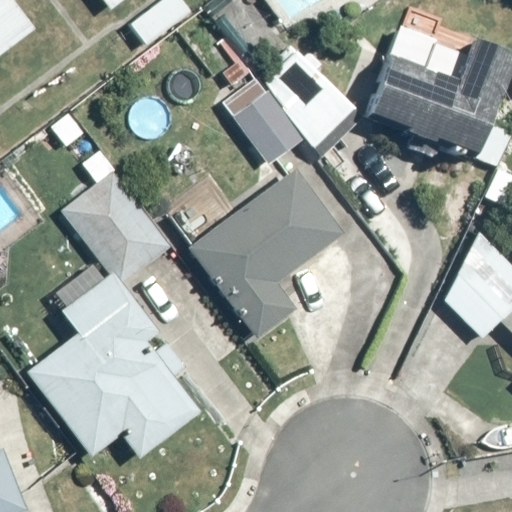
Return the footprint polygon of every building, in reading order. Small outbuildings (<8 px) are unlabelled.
[(0,0),(0,53),(37,26),(17,0),(0,0)] [(102,0),(109,9),(120,0),(102,0)] [(508,48),(467,34),(461,53),(421,40),(412,65),(384,56),(363,119),(471,156),(508,48)] [(262,83),(304,139),(312,150),(356,106),(296,45),(262,83)] [(256,75),(217,104),(266,168),(304,139),(256,75)] [(97,184),(65,208),(120,282),(168,246),(97,150),(80,162),(97,184)] [(342,236),(294,167),(231,211),(206,176),(160,208),(253,340),(306,303),(286,276),(342,236)] [(511,300),(508,305),(464,264),(435,295),(480,338),(497,320),(511,334),(511,300)] [(147,331),(151,328),(113,277),(64,314),(78,333),(27,371),(89,455),(120,432),(138,456),(199,411),(169,371),(174,367),(147,331)] [(0,460),(0,511),(11,511),(19,509),(0,460)]
